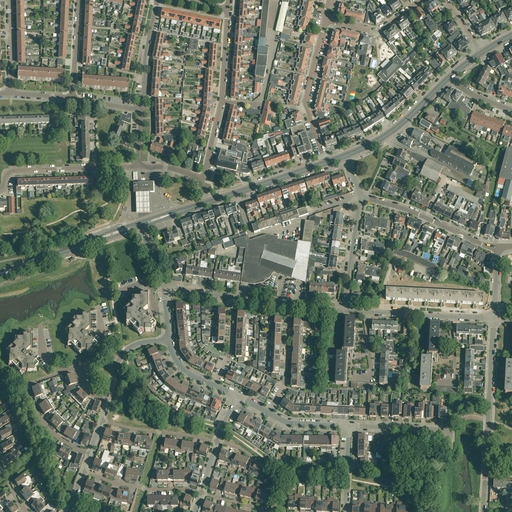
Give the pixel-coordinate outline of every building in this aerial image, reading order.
[(382,11),(379,12),(378,14),(374,8),(374,7),(373,5),(373,4),(372,4),(372,3),(371,3),(372,2),(371,2),(370,0),(369,5),(372,10),(380,21),(384,19),(384,18),(386,16),(382,11)] [(382,9),(387,16),(391,13),(382,0),(381,0),(379,1),(384,8),(382,9)] [(397,9),(390,0),(387,0),(390,4),(389,6),(393,12),(394,12),(395,11),(395,10),(397,9)] [(397,0),(390,0),(397,9),(401,6),(398,2),(399,2),(397,0)] [(430,2),(429,2),(435,10),(438,8),(439,10),(441,11),(443,10),(435,0),(430,0),(430,1),(430,2)] [(469,7),(466,2),(468,1),(466,0),(458,0),(457,1),(459,3),(459,4),(460,6),(461,6),(464,11),(467,9),(469,7)] [(282,2),(276,31),(282,33),(282,32),(289,3),(282,2)] [(432,12),(435,10),(429,2),(428,2),(427,3),(427,4),(424,6),(425,7),(427,9),(433,17),(435,16),(432,12)] [(132,6),(134,7),(134,8),(137,8),(136,11),(143,13),(144,7),(137,6),(135,5),(135,3),(132,3),(132,6)] [(380,21),(372,10),(369,5),(368,9),(369,11),(370,11),(374,17),(372,18),(376,24),(380,21)] [(358,10),(356,10),(353,20),(358,22),(361,11),(361,9),(362,6),(359,6),(358,10)] [(468,11),(465,12),(466,13),(465,14),(466,15),(467,15),(469,17),(472,15),(476,13),(477,14),(484,9),(483,7),(476,12),(473,8),(468,11)] [(429,16),(427,17),(426,17),(420,9),(417,11),(416,11),(415,12),(414,13),(417,17),(415,18),(417,21),(419,20),(423,18),(432,31),(437,28),(436,27),(429,16)] [(130,18),(127,17),(127,19),(130,19),(131,18),(132,18),(132,19),(134,20),(134,23),(141,24),(142,19),(132,17),(133,15),(130,14),(130,18)] [(481,15),(490,31),(495,29),(490,21),(488,22),(483,14),(481,15)] [(497,17),(501,25),(502,24),(503,24),(504,24),(504,23),(506,22),(505,19),(503,14),(497,17)] [(475,15),(469,18),(475,27),(482,36),(486,34),(478,21),(475,15)] [(490,31),(481,15),(479,16),(481,19),(478,21),(486,34),(490,31)] [(492,20),(496,27),(499,26),(501,26),(501,25),(497,17),(492,20)] [(443,26),(445,25),(450,21),(448,18),(441,23),(441,24),(442,24),(441,24),(443,26)] [(403,21),(402,22),(413,38),(415,37),(412,32),(408,27),(412,24),(409,20),(407,22),(405,19),(404,19),(403,20),(403,21)] [(411,40),(413,38),(402,22),(400,23),(399,23),(398,24),(397,25),(402,31),(404,30),(408,35),(411,40)] [(451,30),(455,27),(451,22),(445,27),(451,35),(452,34),(454,33),(451,30)] [(307,32),(308,27),(295,24),(295,26),(297,26),(296,29),(307,32)] [(128,26),(127,29),(130,30),(129,31),(132,31),(131,34),(138,36),(140,30),(133,29),(130,28),(131,26),(128,26)] [(390,30),(395,37),(398,35),(400,38),(402,36),(395,27),(392,28),(390,29),(390,30)] [(334,30),(332,38),(338,40),(340,32),(334,30)] [(390,42),(388,43),(388,44),(393,51),(396,48),(392,43),(394,42),(391,39),(395,37),(390,30),(389,31),(388,31),(387,32),(384,34),(390,42)] [(442,34),(439,30),(434,34),(439,41),(440,40),(438,37),(442,34)] [(342,45),(342,48),(344,48),(345,42),(348,43),(351,32),(346,31),(342,44),(342,45)] [(454,34),(452,35),(447,39),(451,45),(453,43),(456,41),(455,40),(459,38),(458,37),(461,35),(458,31),(454,34)] [(360,35),(356,33),(352,46),(352,47),(351,51),(353,51),(354,47),(355,44),(358,45),(358,42),(359,42),(360,35)] [(157,40),(171,43),(171,41),(166,40),(166,38),(164,38),(165,35),(158,34),(157,40)] [(428,39),(433,45),(438,40),(434,35),(430,38),(428,39)] [(456,41),(453,43),(459,51),(460,51),(462,50),(462,49),(464,48),(467,46),(467,45),(467,44),(466,42),(465,42),(461,35),(458,37),(459,38),(455,40),(456,41)] [(366,56),(367,52),(368,46),(374,47),(376,39),(372,38),(372,37),(370,37),(369,38),(368,37),(364,51),(363,55),(366,56)] [(330,45),(334,46),(337,47),(338,40),(332,38),(330,45)] [(127,42),(125,41),(125,39),(123,39),(122,42),(124,43),(124,44),(127,45),(126,48),(133,49),(134,43),(127,42)] [(190,39),(189,49),(198,50),(199,40),(190,39)] [(256,78),(264,80),(266,69),(268,49),(265,49),(265,40),(259,39),(257,62),(257,65),(256,68),(257,68),(256,78)] [(156,46),(159,46),(159,48),(162,48),(163,44),(165,44),(165,43),(171,44),(171,43),(157,40),(156,46)] [(452,57),(447,50),(443,45),(442,45),(440,43),(439,44),(441,47),(441,46),(444,50),(444,49),(446,51),(442,54),(445,58),(447,61),(448,60),(449,60),(450,59),(452,57)] [(443,45),(447,50),(452,57),(454,55),(455,55),(456,54),(456,53),(457,53),(451,46),(449,48),(445,43),(443,45)] [(162,48),(159,48),(159,46),(156,46),(154,53),(168,55),(173,56),(174,54),(169,53),(164,52),(164,51),(162,51),(162,48)] [(446,62),(444,60),(436,51),(437,50),(434,46),(432,47),(435,52),(434,52),(438,58),(436,60),(441,66),(442,66),(444,64),(443,64),(446,62)] [(330,47),(328,52),(341,55),(342,53),(339,52),(340,49),(337,49),(330,47)] [(423,55),(417,48),(414,51),(420,58),(423,55)] [(123,51),(120,50),(119,54),(122,54),(122,55),(124,56),(124,59),(131,60),(132,55),(125,53),(122,53),(123,51)] [(413,56),(414,57),(417,55),(413,51),(407,56),(410,60),(413,56)] [(495,57),(506,76),(509,75),(505,70),(503,65),(505,64),(501,57),(500,55),(495,57)] [(295,59),(297,59),(297,62),(307,64),(308,59),(296,56),(295,59)] [(394,58),(381,71),(377,75),(381,79),(385,83),(404,64),(396,56),(394,58)] [(491,60),(492,61),(495,66),(496,69),(498,68),(502,74),(501,76),(506,76),(495,57),(491,60)] [(335,61),(331,60),(325,58),(324,63),(336,67),(337,64),(334,64),(335,61)] [(129,66),(122,65),(120,64),(120,62),(118,62),(117,65),(120,66),(119,67),(122,67),(121,70),(128,72),(129,66)] [(496,76),(490,73),(492,70),(485,66),(482,72),(489,76),(494,79),(496,76)] [(420,67),(418,68),(428,78),(429,76),(430,77),(432,74),(430,71),(426,68),(425,67),(423,69),(420,67)] [(426,79),(428,78),(418,68),(416,70),(420,74),(418,76),(417,76),(423,82),(424,82),(427,80),(426,79)] [(417,88),(419,87),(413,81),(409,77),(406,74),(405,73),(403,71),(400,69),(398,71),(403,75),(403,74),(410,81),(409,81),(407,84),(412,89),(415,91),(415,90),(415,91),(418,89),(417,88)] [(17,79),(33,80),(34,71),(18,70),(17,79)] [(33,80),(48,81),(49,72),(34,71),(33,80)] [(48,81),(64,82),(64,72),(49,72),(48,81)] [(489,76),(482,72),(479,78),(486,82),(492,85),(493,82),(487,79),(489,76)] [(413,81),(419,87),(420,85),(421,86),(423,83),(423,82),(417,76),(417,77),(415,79),(411,75),(409,77),(413,81)] [(506,89),(508,83),(510,76),(506,76),(504,82),(505,82),(503,88),(498,87),(497,91),(499,91),(498,94),(498,95),(500,96),(501,96),(501,95),(503,96),(506,89)] [(97,88),(98,79),(82,78),(81,87),(97,88)] [(256,78),(255,84),(254,93),(259,94),(260,84),(263,84),(264,80),(256,78)] [(291,84),(302,86),(303,81),(290,78),(290,81),(292,81),(291,84)] [(489,86),(488,86),(484,84),(486,82),(479,78),(476,84),(483,87),(487,90),(489,86)] [(97,88),(112,89),(113,80),(98,79),(97,88)] [(112,89),(128,90),(129,81),(113,80),(112,89)] [(413,92),(411,90),(407,87),(406,88),(400,82),(398,84),(410,96),(411,94),(412,95),(414,93),(413,93),(413,92)] [(510,84),(508,83),(503,96),(509,97),(511,91),(511,88),(511,85),(509,85),(510,84)] [(408,98),(410,96),(398,84),(396,86),(400,90),(398,92),(406,100),(407,99),(407,100),(409,98),(408,98)] [(462,102),(465,98),(462,95),(455,91),(450,88),(441,98),(450,104),(446,110),(456,115),(457,114),(466,121),(471,110),(466,107),(467,105),(462,102)] [(390,93),(395,99),(400,105),(402,104),(403,104),(405,102),(404,102),(405,101),(400,95),(397,97),(391,89),(388,91),(390,93)] [(399,107),(400,105),(395,99),(390,93),(388,94),(393,101),(390,103),(396,109),(397,109),(399,107)] [(297,106),(298,101),(285,97),(285,100),(287,101),(287,103),(289,104),(297,106)] [(381,106),(383,109),(381,111),(386,117),(387,117),(390,115),(389,115),(391,113),(382,103),(377,97),(375,98),(381,105),(381,106)] [(379,122),(381,121),(382,121),(384,120),(384,119),(380,112),(379,111),(377,112),(371,102),(372,102),(369,98),(365,100),(372,111),(374,113),(375,115),(379,122)] [(317,100),(315,105),(328,108),(329,106),(326,105),(327,102),(317,100)] [(266,102),(264,111),(261,124),(270,126),(273,113),(270,113),(272,108),(274,108),(275,104),(266,102)] [(395,110),(396,109),(390,103),(387,106),(384,102),(382,103),(391,113),(392,112),(393,112),(395,110)] [(231,106),(230,112),(244,115),(245,113),(239,112),(240,111),(237,111),(238,108),(231,106)] [(203,114),(210,115),(211,110),(205,108),(202,107),(201,110),(199,110),(199,111),(193,110),(192,111),(203,114)] [(288,118),(288,120),(301,116),(299,112),(297,112),(296,109),(288,109),(291,117),(288,118)] [(203,117),(202,120),(209,121),(210,115),(203,114),(192,111),(192,113),(200,115),(200,116),(203,117)] [(319,117),(321,123),(318,124),(322,135),(325,134),(327,133),(330,132),(331,132),(330,127),(331,127),(328,118),(325,119),(324,116),(323,113),(317,112),(315,112),(316,118),(319,117)] [(473,129),(479,114),(475,113),(475,112),(474,112),(470,122),(473,123),(471,128),(473,129)] [(119,137),(124,124),(124,122),(131,125),(132,114),(127,113),(127,116),(122,114),(114,135),(119,137)] [(367,130),(369,128),(360,115),(359,113),(357,114),(362,123),(359,125),(364,131),(364,132),(367,130)] [(370,118),(367,120),(362,113),(360,115),(369,128),(370,127),(371,128),(373,126),(374,125),(370,118)] [(432,116),(429,115),(428,114),(427,116),(426,117),(425,118),(425,120),(426,120),(433,124),(435,125),(437,122),(438,122),(439,119),(433,116),(432,116)] [(483,115),(479,114),(473,129),(476,130),(478,125),(480,126),(484,115),(483,115)] [(377,123),(379,122),(375,115),(370,118),(374,125),(375,125),(378,124),(377,123)] [(481,132),(484,132),(489,118),(485,116),(484,115),(480,126),(483,127),(481,132)] [(46,124),(49,124),(49,116),(0,117),(0,125),(0,129),(2,129),(2,125),(5,125),(5,128),(6,129),(8,129),(9,128),(9,125),(21,125),(21,128),(23,128),(23,125),(38,124),(39,133),(42,133),(41,125),(46,125),(46,124)] [(77,116),(77,118),(75,118),(75,127),(81,127),(82,138),(75,138),(75,139),(72,139),(72,142),(75,141),(75,142),(82,141),(82,157),(76,157),(76,161),(89,160),(90,160),(89,123),(88,123),(79,123),(79,121),(86,121),(86,116),(77,116)] [(288,130),(290,129),(302,125),(301,122),(303,121),(301,116),(288,120),(289,121),(285,122),(288,130)] [(207,127),(209,121),(202,120),(194,118),(193,120),(201,122),(200,125),(207,127)] [(229,118),(227,123),(241,127),(242,125),(237,124),(237,123),(235,122),(235,119),(229,118)] [(489,118),(484,132),(483,135),(485,136),(488,129),(490,129),(494,119),(493,118),(493,119),(489,118)] [(50,128),(57,128),(56,119),(51,120),(51,126),(49,126),(49,128),(48,128),(48,132),(51,132),(50,128)] [(494,119),(490,129),(493,130),(491,137),(493,138),(493,137),(493,138),(494,136),(499,121),(495,120),(495,119),(494,119)] [(351,123),(352,126),(353,128),(356,135),(358,134),(358,135),(361,134),(361,133),(358,126),(356,121),(353,122),(352,120),(350,121),(351,123)] [(435,128),(425,122),(422,121),(420,125),(422,127),(427,129),(429,131),(431,128),(432,130),(436,132),(437,129),(439,130),(440,128),(436,126),(435,128)] [(498,132),(501,133),(505,122),(504,122),(503,123),(499,121),(494,136),(496,137),(498,132)] [(296,145),(299,156),(313,151),(304,125),(302,125),(290,129),(293,137),(296,145)] [(342,141),(344,140),(341,133),(339,127),(338,125),(336,126),(339,134),(336,135),(339,142),(340,142),(340,143),(343,142),(342,141)] [(339,127),(341,133),(344,140),(347,139),(347,140),(350,139),(349,138),(350,138),(347,130),(344,132),(341,126),(339,127)] [(354,136),(356,135),(353,128),(347,130),(350,138),(351,137),(351,138),(354,137),(354,136)] [(204,138),(206,133),(199,131),(191,129),(191,131),(196,132),(196,133),(198,134),(198,137),(204,138)] [(226,129),(225,135),(239,138),(239,136),(234,135),(234,134),(232,133),(233,131),(226,129)] [(413,133),(430,141),(431,139),(423,135),(424,134),(415,130),(413,133)] [(328,136),(329,138),(331,145),(334,144),(334,145),(337,144),(336,143),(337,143),(334,136),(331,137),(330,132),(327,133),(328,136)] [(429,144),(430,141),(413,133),(411,137),(420,141),(421,139),(424,140),(423,142),(429,144)] [(238,140),(239,138),(225,135),(223,141),(225,141),(224,144),(234,146),(235,146),(236,142),(232,141),(232,140),(233,140),(233,139),(238,140)] [(262,137),(256,139),(257,143),(262,142),(263,146),(264,148),(266,147),(264,140),(263,139),(262,137)] [(289,152),(292,159),(297,158),(296,156),(299,156),(296,145),(293,137),(288,139),(292,151),(289,152)] [(151,151),(156,153),(161,139),(159,138),(157,143),(156,143),(155,145),(153,144),(151,151)] [(413,144),(417,146),(419,143),(410,139),(410,140),(407,138),(406,140),(405,140),(403,144),(410,147),(413,143),(414,143),(413,144)] [(161,154),(167,156),(172,143),(173,140),(171,139),(168,147),(165,145),(164,148),(161,154)] [(453,147),(462,152),(465,147),(456,142),(453,147)] [(172,143),(167,156),(173,158),(175,152),(172,151),(173,149),(172,148),(173,143),(172,143)] [(419,143),(417,146),(419,147),(421,146),(431,151),(431,152),(432,153),(431,155),(431,157),(470,176),(473,170),(419,143)] [(202,154),(196,153),(198,146),(190,144),(188,151),(193,152),(192,156),(194,156),(192,162),(196,163),(196,164),(197,164),(198,163),(199,164),(202,154)] [(247,161),(246,147),(238,144),(237,148),(233,148),(232,152),(221,150),(219,158),(217,167),(227,169),(226,172),(229,172),(230,170),(235,171),(235,172),(236,172),(240,173),(241,173),(247,174),(250,173),(250,172),(249,171),(248,168),(247,163),(247,161)] [(279,146),(280,150),(284,162),(290,160),(287,151),(284,152),(283,149),(281,144),(278,145),(279,146)] [(279,164),(284,162),(280,150),(279,146),(276,147),(279,156),(276,157),(278,164),(279,164)] [(474,170),(479,162),(450,146),(445,155),(474,170)] [(505,201),(511,202),(511,196),(511,149),(507,148),(499,179),(507,181),(504,190),(502,200),(505,201)] [(276,157),(272,159),(269,150),(267,151),(268,154),(272,166),(278,164),(276,157)] [(427,159),(415,154),(407,151),(406,153),(400,150),(396,157),(407,162),(409,159),(411,160),(412,158),(424,164),(427,159)] [(267,168),(272,166),(268,154),(266,155),(267,156),(263,157),(264,161),(267,168)] [(255,158),(259,170),(265,168),(260,156),(257,157),(255,158)] [(252,159),(247,161),(247,163),(248,168),(249,171),(253,170),(253,172),(259,170),(255,158),(252,159)] [(406,164),(396,159),(395,159),(393,164),(396,166),(393,171),(405,176),(407,177),(408,178),(410,173),(403,170),(406,164)] [(427,160),(420,175),(433,181),(439,184),(441,180),(439,177),(441,173),(466,185),(469,179),(428,159),(427,160)] [(407,177),(405,176),(393,171),(395,172),(394,174),(389,172),(386,179),(393,183),(395,179),(404,183),(407,177)] [(322,175),(325,183),(325,184),(327,183),(327,182),(330,181),(328,173),(322,175)] [(322,184),(323,185),(325,184),(325,183),(322,175),(317,177),(319,185),(322,184)] [(342,184),(345,183),(343,175),(337,177),(340,184),(340,185),(342,185),(342,184)] [(16,185),(16,194),(21,194),(21,189),(20,189),(20,187),(44,186),(44,189),(48,189),(48,186),(61,186),(61,190),(65,190),(65,186),(92,185),(92,178),(92,177),(16,179),(17,180),(17,181),(18,185),(16,185)] [(317,177),(311,179),(313,187),(319,185),(317,177)] [(340,185),(340,184),(337,177),(331,179),(334,186),(337,185),(338,186),(340,185)] [(100,179),(95,179),(95,187),(92,187),(92,193),(95,193),(95,191),(100,191),(100,189),(98,189),(98,187),(100,187),(100,179)] [(308,188),(313,187),(311,179),(305,181),(308,188)] [(502,189),(504,190),(507,181),(499,179),(498,184),(502,186),(502,189)] [(304,181),(298,183),(301,191),(306,189),(304,181)] [(138,183),(133,183),(134,186),(134,193),(137,193),(139,193),(149,192),(154,192),(154,184),(153,182),(138,183)] [(381,189),(383,190),(387,193),(389,189),(394,191),(396,192),(398,189),(384,182),(383,186),(382,185),(381,186),(380,188),(381,188),(381,189)] [(295,193),(301,191),(298,183),(292,185),(295,193)] [(292,185),(287,187),(289,195),(291,200),(293,199),(291,194),(295,193),(292,185)] [(448,191),(450,192),(456,195),(477,205),(478,203),(483,193),(482,186),(480,185),(477,190),(479,190),(475,198),(451,186),(448,191)] [(291,200),(289,195),(287,187),(281,189),(283,197),(287,195),(288,200),(291,200)] [(279,189),(274,191),(276,199),(282,197),(279,189)] [(421,197),(422,194),(419,192),(420,191),(416,189),(411,200),(418,203),(421,197)] [(276,199),(274,191),(268,193),(271,201),(276,199)] [(139,193),(137,193),(137,203),(137,214),(150,214),(150,202),(149,192),(139,193)] [(265,203),(271,201),(268,193),(262,195),(265,203)] [(418,203),(422,205),(426,199),(425,198),(426,195),(422,194),(421,197),(418,203)] [(259,205),(265,203),(262,195),(257,197),(259,205)] [(428,200),(426,199),(422,205),(428,208),(433,197),(430,196),(428,200)] [(439,213),(442,207),(443,205),(439,203),(441,200),(439,199),(433,211),(439,213)] [(447,207),(443,205),(442,207),(439,213),(445,216),(450,207),(450,206),(452,201),(450,200),(448,205),(447,207)] [(256,208),(259,207),(257,201),(253,202),(253,201),(250,202),(253,209),(254,212),(255,215),(255,217),(256,217),(257,217),(257,214),(256,212),(257,211),(256,208)] [(253,209),(250,202),(248,203),(248,204),(245,205),(248,214),(252,212),(252,213),(253,215),(254,218),(255,217),(255,215),(254,212),(253,209)] [(235,204),(230,206),(236,224),(238,223),(236,216),(235,214),(237,213),(235,204)] [(469,216),(472,217),(476,207),(477,205),(474,204),(472,208),(471,208),(467,215),(463,214),(462,216),(459,223),(465,225),(469,216)] [(239,234),(236,224),(230,206),(225,207),(227,212),(228,216),(230,215),(232,219),(230,219),(235,235),(234,235),(235,236),(234,236),(236,240),(241,239),(239,234)] [(450,206),(450,207),(445,216),(451,219),(454,212),(454,210),(454,209),(454,207),(450,206)] [(478,208),(476,207),(472,217),(470,221),(472,222),(470,228),(478,231),(480,223),(483,223),(484,218),(484,215),(481,215),(478,224),(473,222),(473,221),(474,221),(477,215),(476,214),(477,211),(478,208)] [(226,216),(223,208),(219,209),(223,223),(225,228),(225,229),(227,228),(224,217),(226,216)] [(309,214),(307,208),(298,211),(252,225),(255,233),(260,231),(260,230),(309,214)] [(219,209),(218,210),(214,211),(217,219),(219,219),(223,228),(225,228),(223,223),(219,209)] [(457,214),(454,220),(459,223),(462,216),(463,214),(459,211),(457,214)] [(215,219),(214,215),(212,212),(208,213),(213,231),(216,230),(212,220),(215,219)] [(501,239),(502,240),(502,239),(510,240),(510,233),(504,233),(505,231),(503,230),(506,222),(505,221),(506,219),(505,219),(502,212),(501,218),(500,222),(501,222),(495,237),(498,238),(498,239),(498,240),(499,240),(500,240),(501,239)] [(213,231),(208,213),(203,215),(205,222),(208,221),(211,231),(213,230),(213,231)] [(368,237),(370,237),(371,234),(372,230),(372,227),(373,221),(372,221),(373,216),(367,215),(368,215),(366,214),(365,220),(366,220),(365,226),(368,227),(367,234),(365,233),(364,236),(368,237)] [(202,219),(201,215),(196,217),(201,230),(202,233),(203,237),(205,236),(201,224),(204,223),(202,219)] [(375,228),(379,228),(380,222),(379,222),(380,219),(375,218),(375,216),(373,215),(373,216),(372,221),(373,221),(372,227),(372,230),(375,230),(375,228)] [(397,235),(398,232),(399,227),(401,216),(396,215),(395,224),(396,224),(395,230),(394,230),(393,234),(397,235)] [(246,252),(246,255),(245,258),(245,261),(242,279),(248,280),(248,282),(251,283),(253,283),(256,283),(258,283),(261,282),(265,280),(267,279),(270,275),(271,275),(272,272),(305,283),(308,267),(309,260),(309,258),(310,252),(315,216),(310,218),(309,222),(306,221),(303,242),(298,242),(298,243),(278,240),(279,237),(267,235),(249,241),(248,237),(248,236),(241,239),(236,240),(235,240),(237,246),(240,248),(241,248),(246,249),(246,252)] [(380,216),(380,219),(379,222),(380,222),(379,228),(383,229),(383,230),(385,230),(385,232),(389,232),(390,228),(387,228),(388,220),(385,220),(385,219),(384,218),(382,218),(382,217),(380,216)] [(406,217),(401,216),(399,227),(398,232),(397,235),(396,239),(398,240),(401,227),(400,227),(401,225),(404,226),(406,217)] [(201,230),(196,217),(192,218),(193,222),(194,226),(196,232),(198,231),(199,234),(202,233),(201,230)] [(193,227),(190,219),(185,221),(190,234),(193,240),(195,239),(193,232),(192,233),(191,228),(193,227)] [(407,226),(413,228),(416,222),(411,219),(407,226)] [(489,236),(493,221),(491,220),(489,226),(487,225),(484,235),(489,236)] [(185,221),(181,222),(185,235),(190,234),(185,221)] [(422,224),(416,222),(413,228),(411,233),(415,235),(417,230),(419,231),(422,224)] [(434,230),(429,228),(425,237),(423,241),(425,242),(426,239),(426,238),(427,238),(429,236),(431,237),(434,230)] [(169,247),(171,247),(174,246),(173,243),(175,242),(174,239),(179,237),(177,231),(171,232),(164,234),(167,244),(168,244),(169,247)] [(435,240),(437,241),(433,247),(436,249),(438,245),(439,242),(443,235),(438,232),(435,240)] [(438,245),(436,249),(439,250),(440,246),(442,247),(447,237),(443,235),(439,242),(438,245)] [(452,249),(453,246),(456,240),(451,238),(446,247),(445,249),(448,251),(449,248),(452,249)] [(362,239),(362,241),(361,244),(362,244),(361,250),(369,252),(369,245),(369,242),(369,240),(364,240),(364,239),(362,239)] [(369,240),(369,242),(369,245),(369,252),(376,253),(377,246),(376,246),(376,244),(371,243),(371,240),(369,240)] [(387,246),(394,248),(395,244),(392,243),(393,241),(389,240),(387,246)] [(462,243),(456,240),(453,246),(459,249),(462,243)] [(377,241),(376,244),(376,246),(377,246),(376,253),(383,254),(384,245),(378,244),(379,241),(377,241)] [(466,252),(467,253),(470,246),(464,244),(461,250),(461,253),(465,255),(466,252)] [(472,248),(470,246),(467,253),(466,252),(465,255),(465,256),(470,258),(469,259),(471,260),(473,255),(472,255),(475,249),(472,248)] [(478,264),(479,262),(482,263),(486,255),(477,251),(474,259),(477,261),(476,263),(478,264)] [(337,264),(338,257),(331,256),(331,259),(323,258),(324,254),(316,253),(310,252),(309,258),(309,260),(322,262),(330,263),(337,264)] [(454,252),(449,265),(452,266),(456,259),(458,253),(454,252)] [(183,269),(181,263),(184,261),(187,262),(187,258),(188,255),(180,258),(180,260),(173,262),(176,271),(180,270),(180,271),(181,272),(183,271),(183,270),(183,269)] [(197,268),(194,268),(193,276),(199,277),(200,269),(201,261),(201,260),(199,259),(197,268)] [(327,268),(329,269),(336,270),(337,264),(330,263),(322,262),(309,260),(308,267),(315,268),(315,264),(322,265),(328,266),(327,268)] [(203,277),(205,278),(207,270),(208,263),(205,263),(205,262),(201,261),(200,269),(199,277),(203,277)] [(358,275),(365,276),(366,270),(365,269),(366,267),(366,265),(360,264),(360,263),(359,263),(358,269),(358,275)] [(366,265),(366,267),(365,269),(366,270),(365,276),(372,277),(373,271),(372,271),(373,268),(367,267),(368,264),(366,264),(366,265)] [(223,269),(222,272),(221,280),(228,281),(229,273),(230,268),(229,268),(229,266),(226,265),(226,269),(223,269)] [(373,265),(373,268),(372,271),(373,271),(372,277),(372,280),(379,281),(381,269),(375,268),(375,265),(373,265)] [(218,280),(221,280),(222,272),(223,269),(223,266),(220,266),(219,272),(216,271),(215,279),(218,280)] [(230,268),(229,273),(228,281),(234,282),(235,274),(235,271),(236,266),(233,266),(233,268),(230,268)] [(310,293),(316,293),(317,285),(308,285),(308,283),(309,275),(310,274),(311,274),(312,272),(313,270),(313,269),(313,268),(312,267),(308,267),(305,289),(308,289),(308,291),(310,292),(310,293)] [(235,271),(235,274),(234,282),(240,283),(242,275),(242,272),(240,272),(235,271)] [(464,275),(463,278),(475,284),(476,283),(477,281),(476,280),(464,275)] [(329,283),(329,286),(329,294),(336,294),(337,290),(335,290),(335,286),(335,283),(329,283)] [(395,300),(402,301),(402,291),(387,290),(386,300),(393,300),(393,302),(392,302),(392,304),(392,305),(395,305),(396,304),(396,303),(395,302),(395,300)] [(419,291),(402,291),(402,301),(409,301),(409,303),(408,303),(408,305),(408,306),(411,306),(412,305),(412,303),(411,303),(411,301),(418,302),(419,291)] [(435,292),(419,291),(418,302),(425,302),(425,303),(424,304),(424,306),(425,306),(427,306),(428,306),(428,304),(427,304),(428,302),(434,302),(435,292)] [(444,304),(444,303),(451,303),(451,293),(435,292),(434,302),(441,303),(441,304),(441,305),(440,307),(441,307),(444,307),(444,305),(444,304)] [(152,329),(155,326),(156,325),(148,317),(148,313),(146,310),(148,308),(149,308),(149,293),(148,293),(142,295),(141,295),(141,298),(136,298),(133,298),(133,299),(135,299),(135,301),(131,305),(127,309),(127,308),(124,311),(125,311),(126,310),(128,311),(128,317),(127,317),(127,323),(127,326),(127,324),(130,324),(134,328),(133,328),(137,332),(140,335),(140,334),(138,333),(140,331),(146,331),(146,332),(151,332),(155,332),(155,331),(153,331),(152,329)] [(467,304),(467,294),(451,293),(451,303),(457,304),(457,305),(457,306),(457,307),(457,308),(460,308),(460,306),(460,305),(460,304),(467,304)] [(484,295),(467,294),(467,304),(474,304),(474,306),(473,306),(473,308),(473,309),(476,309),(477,308),(477,307),(476,306),(476,305),(483,305),(484,295)] [(76,321),(73,324),(72,325),(71,325),(67,329),(65,331),(67,330),(68,332),(68,337),(68,343),(67,343),(67,346),(68,346),(68,344),(70,344),(74,348),(78,352),(80,355),(79,353),(81,351),(86,351),(86,352),(92,352),(95,352),(95,351),(93,351),(93,349),(96,345),(89,337),(89,333),(86,330),(89,328),(89,313),(89,314),(82,315),(82,319),(77,319),(77,318),(73,318),(73,319),(76,319),(76,321)] [(353,358),(354,341),(355,320),(346,319),(344,350),(342,349),(342,354),(338,354),(336,384),(345,384),(346,354),(350,354),(350,358),(351,358),(353,358)] [(374,330),(378,330),(379,322),(372,321),(372,324),(369,324),(370,332),(369,332),(370,335),(372,335),(371,332),(374,332),(374,330)] [(427,358),(423,358),(420,358),(419,364),(422,364),(421,388),(430,389),(431,358),(435,358),(435,362),(436,362),(437,362),(439,324),(431,323),(429,354),(427,354),(427,358)] [(459,334),(463,334),(464,326),(463,326),(463,325),(460,325),(460,326),(457,326),(457,328),(453,328),(454,337),(455,344),(457,344),(456,337),(459,338),(459,334)] [(407,335),(407,326),(398,326),(398,331),(401,331),(401,335),(407,335)] [(22,371),(25,371),(27,371),(27,372),(33,371),(33,372),(36,372),(36,371),(34,371),(34,369),(38,365),(30,357),(30,353),(27,350),(30,348),(30,333),(23,335),(23,338),(18,338),(14,338),(14,339),(17,339),(17,341),(13,345),(12,345),(8,349),(8,348),(6,351),(8,349),(9,351),(9,357),(9,362),(8,362),(8,366),(9,366),(9,364),(11,364),(15,367),(15,368),(19,372),(21,375),(21,374),(20,373),(22,371)] [(381,346),(381,353),(389,353),(393,354),(394,347),(392,347),(392,342),(386,342),(386,347),(381,346)] [(190,348),(189,343),(180,344),(181,351),(190,348)] [(470,351),(466,351),(466,357),(474,358),(475,354),(477,354),(477,352),(483,352),(483,347),(471,346),(470,351)] [(150,358),(158,355),(156,349),(155,348),(154,349),(154,350),(148,352),(150,358)] [(181,351),(185,357),(193,352),(190,348),(181,351)] [(237,357),(239,357),(238,362),(244,362),(245,357),(246,358),(246,357),(245,357),(246,352),(237,351),(236,358),(237,358),(237,357)] [(196,356),(193,352),(185,357),(189,363),(196,356)] [(159,357),(158,355),(150,358),(152,363),(160,360),(159,357)] [(200,358),(196,356),(189,363),(196,366),(200,358)] [(200,358),(196,366),(201,369),(205,360),(204,361),(200,359),(200,358)] [(152,363),(154,369),(162,365),(161,362),(160,360),(152,363)] [(201,369),(206,371),(210,362),(205,360),(201,369)] [(215,365),(210,362),(206,371),(212,374),(213,373),(211,373),(215,364),(215,365)] [(154,376),(156,375),(164,370),(162,365),(154,369),(155,372),(153,372),(154,376)] [(226,378),(232,381),(236,373),(237,371),(232,368),(231,370),(230,369),(228,373),(229,374),(227,378),(226,378)] [(279,375),(279,368),(270,368),(270,373),(269,373),(271,373),(271,377),(276,379),(277,374),(279,374),(279,375)] [(166,372),(164,370),(156,375),(160,380),(167,375),(166,372)] [(236,373),(232,381),(237,384),(241,375),(236,373)] [(66,382),(64,383),(76,379),(74,374),(64,377),(66,382)] [(164,385),(171,379),(169,377),(167,375),(160,380),(164,385)] [(242,386),(246,378),(241,375),(237,384),(242,386)] [(242,386),(247,388),(250,380),(246,378),(242,386)] [(73,385),(74,384),(78,383),(76,379),(64,383),(67,390),(63,393),(65,396),(73,391),(71,388),(74,386),(73,385)] [(172,380),(171,379),(164,385),(161,388),(164,390),(166,387),(169,389),(175,382),(172,380)] [(255,382),(250,380),(247,388),(251,390),(255,382)] [(174,393),(179,386),(175,382),(169,389),(167,392),(172,396),(174,393)] [(251,390),(256,393),(260,385),(255,382),(251,390)] [(480,383),(473,383),(465,382),(464,393),(472,393),(473,386),(480,387),(480,383)] [(261,395),(265,387),(260,385),(256,393),(261,395)] [(180,396),(184,388),(179,386),(174,393),(180,396)] [(270,389),(265,387),(261,395),(267,398),(268,398),(266,397),(271,389),(270,389)] [(184,401),(185,398),(189,390),(184,388),(180,396),(179,398),(184,401)] [(45,394),(44,395),(42,390),(33,393),(35,398),(40,396),(41,400),(46,398),(45,394)] [(76,402),(84,394),(81,390),(77,394),(75,391),(70,396),(76,402)] [(191,401),(194,392),(189,390),(185,398),(184,401),(186,401),(187,401),(187,399),(191,401)] [(191,401),(196,403),(199,395),(197,394),(194,392),(191,401)] [(88,397),(84,394),(76,402),(82,407),(81,408),(84,411),(89,403),(85,400),(88,397)] [(201,405),(205,397),(202,396),(199,395),(196,403),(201,405)] [(206,408),(210,399),(207,398),(205,397),(201,405),(206,408)] [(39,406),(41,410),(51,405),(46,398),(41,400),(43,404),(39,406)] [(281,406),(286,409),(291,401),(287,398),(282,406),(281,405),(280,405),(281,406)] [(4,410),(10,404),(9,399),(1,407),(4,410)] [(210,412),(211,410),(215,402),(210,399),(206,408),(205,410),(210,412)] [(95,403),(93,407),(93,408),(89,407),(87,415),(90,416),(91,412),(97,414),(101,404),(94,401),(94,402),(95,403)] [(295,404),(291,401),(286,409),(292,413),(295,404)] [(415,413),(415,419),(421,419),(422,412),(425,412),(425,402),(423,401),(423,404),(419,404),(419,409),(415,409),(414,413),(415,413)] [(219,407),(220,404),(215,402),(211,410),(210,412),(216,415),(217,411),(219,412),(220,408),(219,407)] [(376,417),(376,409),(379,409),(380,402),(374,402),(374,406),(370,405),(370,416),(376,417)] [(402,414),(402,413),(402,402),(396,402),(396,406),(392,406),(392,409),(393,410),(392,417),(391,417),(395,417),(395,418),(398,418),(398,419),(399,419),(399,414),(402,414)] [(433,413),(436,413),(436,407),(436,403),(431,403),(431,408),(427,407),(426,419),(433,419),(433,413)] [(413,418),(413,416),(414,404),(408,404),(407,406),(407,407),(404,407),(404,418),(410,418),(413,418)] [(44,415),(53,409),(51,405),(41,410),(44,415)] [(388,412),(389,412),(391,413),(391,405),(382,405),(381,417),(387,417),(388,412)] [(438,407),(436,407),(436,413),(436,415),(439,415),(439,416),(439,420),(440,420),(445,420),(446,420),(446,419),(446,410),(446,408),(438,407)] [(8,411),(1,416),(2,419),(0,420),(0,428),(3,427),(3,426),(9,422),(7,419),(10,416),(10,415),(8,411)] [(52,420),(49,422),(53,425),(61,418),(55,412),(49,417),(52,420)] [(242,426),(247,418),(240,414),(236,422),(237,423),(242,426)] [(53,425),(57,429),(58,427),(62,430),(68,422),(65,420),(64,421),(61,418),(53,425)] [(250,420),(247,418),(242,426),(247,429),(252,421),(250,420)] [(252,432),(257,424),(254,422),(252,421),(247,429),(252,432)] [(10,424),(3,428),(4,431),(0,433),(0,439),(1,441),(5,439),(4,438),(11,434),(9,431),(11,430),(10,428),(12,427),(10,424)] [(260,425),(257,424),(252,432),(257,435),(262,427),(260,425)] [(63,435),(68,438),(72,430),(68,427),(63,435)] [(264,428),(262,427),(257,435),(262,437),(267,429),(264,428)] [(73,428),(72,430),(68,438),(72,440),(74,437),(77,439),(80,432),(73,428)] [(267,440),(272,432),(267,429),(262,437),(265,439),(264,442),(266,443),(267,440)] [(87,447),(90,437),(91,434),(86,432),(86,431),(83,430),(80,438),(83,439),(81,444),(80,445),(87,447)] [(102,440),(108,442),(112,432),(106,430),(102,440)] [(272,443),(277,435),(272,432),(267,440),(272,443)] [(118,438),(115,437),(114,444),(122,445),(124,435),(118,434),(118,438)] [(129,436),(124,435),(122,445),(131,446),(132,439),(129,439),(129,436)] [(279,436),(277,435),(272,443),(275,444),(273,448),(278,451),(279,447),(281,437),(279,436)] [(1,447),(0,447),(0,448),(3,454),(7,451),(6,451),(13,447),(11,444),(14,441),(13,439),(14,439),(12,436),(5,440),(6,443),(1,447)] [(131,446),(139,448),(141,437),(135,436),(135,440),(132,439),(131,446)] [(146,438),(141,437),(139,448),(139,450),(149,451),(152,441),(146,440),(146,438)] [(165,449),(170,449),(171,441),(166,440),(165,446),(161,445),(160,452),(165,452),(165,449)] [(177,442),(171,441),(170,449),(176,450),(175,452),(179,452),(179,445),(176,445),(177,442)] [(187,451),(188,443),(183,442),(182,446),(179,445),(179,452),(182,453),(182,451),(187,451)] [(196,454),(199,455),(205,457),(208,447),(202,445),(202,446),(197,444),(196,454)] [(10,455),(4,458),(3,459),(7,465),(10,463),(10,462),(17,458),(15,455),(18,452),(17,451),(18,450),(16,447),(8,452),(10,455)] [(54,455),(62,459),(67,449),(62,447),(60,451),(57,449),(54,455)] [(71,452),(67,449),(62,459),(66,461),(63,465),(66,467),(69,461),(67,460),(71,452)] [(228,453),(228,452),(222,450),(219,460),(225,462),(230,464),(233,454),(228,453)] [(105,451),(101,462),(95,460),(92,469),(98,472),(100,465),(104,467),(105,465),(107,458),(109,452),(105,451)] [(368,452),(358,452),(358,459),(359,459),(359,458),(361,458),(360,463),(362,463),(361,468),(369,469),(369,468),(368,468),(368,458),(367,458),(368,452)] [(76,455),(77,456),(75,461),(72,460),(69,468),(72,469),(72,468),(74,469),(75,468),(79,469),(83,457),(77,455),(76,455)] [(239,467),(240,465),(243,457),(237,455),(234,463),(231,462),(230,466),(233,467),(233,465),(239,467)] [(243,457),(240,465),(246,467),(249,459),(243,457)] [(110,476),(114,466),(109,465),(109,464),(110,459),(107,458),(105,465),(107,466),(105,474),(110,476)] [(256,463),(256,465),(252,463),(248,474),(251,475),(252,473),(258,475),(262,466),(256,463)] [(118,468),(114,466),(110,476),(115,478),(117,472),(122,474),(124,468),(124,465),(124,466),(120,464),(118,468)] [(125,480),(130,481),(132,470),(127,470),(128,465),(124,465),(124,468),(122,474),(126,475),(125,480)] [(132,468),(132,470),(130,481),(136,482),(137,472),(142,473),(144,466),(138,465),(138,469),(135,468),(132,468)] [(153,474),(153,480),(158,480),(158,483),(163,483),(163,472),(163,469),(158,469),(158,468),(155,468),(155,474),(153,474)] [(168,472),(163,472),(163,483),(168,483),(168,475),(171,475),(171,468),(168,468),(168,472)] [(171,475),(174,475),(174,483),(179,483),(179,472),(174,472),(174,468),(171,468),(171,475)] [(184,472),(179,472),(179,483),(184,483),(184,475),(187,475),(187,468),(184,468),(184,472)] [(199,476),(193,474),(190,484),(196,486),(199,476)] [(14,482),(18,487),(24,482),(26,485),(31,481),(31,480),(28,476),(24,478),(22,476),(18,479),(17,479),(14,482)] [(216,492),(219,482),(213,480),(210,490),(216,492)] [(229,496),(232,485),(227,484),(228,480),(225,480),(223,486),(226,487),(224,495),(229,496)] [(23,497),(31,491),(29,489),(31,486),(30,485),(33,483),(31,481),(26,485),(27,487),(20,493),(23,497)] [(90,493),(94,494),(96,488),(92,487),(93,483),(87,481),(84,491),(90,493)] [(239,490),(241,483),(238,483),(237,486),(232,485),(229,496),(234,497),(236,489),(239,490)] [(245,500),(248,488),(243,487),(244,484),(241,483),(239,490),(242,491),(240,498),(245,500)] [(102,497),(103,495),(106,487),(100,485),(99,489),(96,488),(94,494),(102,497)] [(253,490),(248,488),(245,500),(250,501),(252,493),(255,494),(256,487),(253,486),(253,490)] [(103,495),(108,497),(111,498),(113,491),(111,491),(111,492),(110,491),(111,489),(106,487),(103,495)] [(258,495),(256,501),(256,502),(261,503),(263,492),(261,492),(261,488),(256,487),(255,494),(258,495)] [(268,493),(263,492),(261,503),(266,505),(268,497),(271,498),(272,491),(269,490),(268,493)] [(31,491),(23,497),(27,501),(32,497),(34,500),(39,495),(36,491),(33,493),(31,491)] [(113,491),(111,498),(110,500),(121,502),(123,492),(118,491),(117,493),(116,493),(116,492),(114,491),(113,491)] [(129,493),(123,492),(121,502),(127,503),(126,504),(127,504),(127,503),(131,504),(133,495),(132,495),(128,495),(129,493)] [(39,495),(34,500),(36,502),(31,506),(35,510),(42,503),(38,500),(40,498),(38,495),(39,495)] [(298,502),(298,495),(295,495),(295,497),(289,496),(289,509),(294,509),(295,502),(298,502)] [(300,511),(306,511),(306,501),(301,500),(301,495),(298,495),(298,502),(301,502),(300,511)] [(158,510),(158,496),(154,496),(154,497),(148,497),(148,506),(154,506),(154,510),(158,510)] [(168,510),(168,496),(168,497),(162,497),(162,496),(158,496),(158,510),(162,510),(162,506),(168,506),(168,510)] [(168,496),(168,510),(172,510),(172,506),(178,506),(178,497),(172,497),(172,496),(168,496)] [(187,496),(184,506),(190,507),(193,497),(187,496)] [(314,505),(314,498),(311,497),(311,501),(306,501),(306,511),(305,511),(310,511),(311,504),(314,505)] [(316,511),(321,511),(322,503),(317,503),(317,498),(314,498),(314,505),(317,505),(316,511)] [(322,501),(322,503),(321,511),(326,511),(327,505),(330,505),(331,498),(327,498),(327,501),(322,501)] [(338,511),(339,504),(339,501),(334,501),(334,498),(331,498),(330,505),(333,505),(333,511),(338,511)] [(362,507),(362,500),(359,500),(359,502),(353,501),(352,511),(358,511),(359,507),(362,507)] [(364,511),(369,511),(370,505),(365,505),(365,500),(362,500),(362,507),(365,507),(364,511)] [(7,511),(14,507),(11,502),(5,507),(3,504),(0,507),(0,510),(0,511),(3,508),(6,511),(7,511)] [(203,511),(204,511),(209,511),(212,504),(206,502),(203,511)] [(378,509),(378,502),(375,502),(375,506),(370,505),(369,511),(374,511),(375,511),(378,511),(378,509)] [(381,510),(380,511),(386,511),(386,506),(381,506),(381,503),(378,502),(378,509),(381,510)] [(41,511),(44,509),(46,511),(51,506),(50,506),(48,504),(46,507),(42,503),(35,510),(36,511),(41,511)] [(394,510),(395,503),(392,503),(391,506),(386,506),(386,511),(391,511),(391,510),(394,510)] [(402,511),(403,507),(403,503),(398,503),(395,503),(394,510),(397,510),(397,511),(402,511)]
